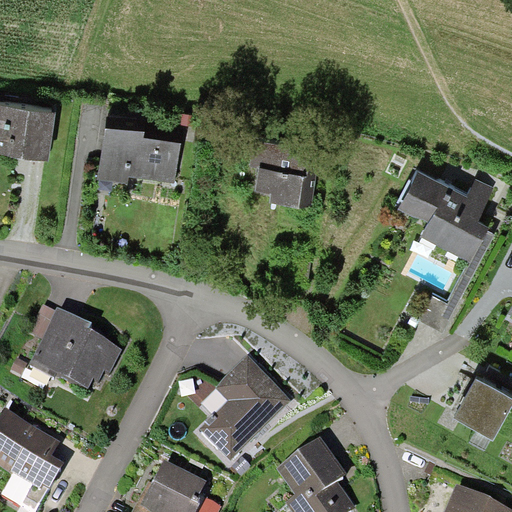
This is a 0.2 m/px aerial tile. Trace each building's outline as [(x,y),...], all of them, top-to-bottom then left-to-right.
[(66,113),(0,103),(0,158),(58,167),(66,113)] [(156,122),(114,117),(106,183),(138,187),(140,176),(182,181),(188,135),(156,132),(156,122)] [(320,151),(259,139),(253,169),(266,171),(262,192),(282,196),(281,205),(308,210),(320,151)] [(468,192),(428,173),(409,210),(432,222),(425,235),(483,263),(501,225),(487,218),(502,187),(476,175),(468,192)] [(317,255),(284,250),(279,290),(312,294),(317,255)] [(104,334),(61,314),(32,375),(89,402),(97,384),(104,388),(109,377),(116,381),(128,355),(101,342),(104,334)] [(297,404),(251,361),(219,396),(231,408),(205,438),(237,467),(297,404)] [(511,423),(511,387),(482,371),(458,415),(503,439),(511,423)] [(58,467),(67,451),(8,418),(0,432),(0,473),(54,503),(70,474),(58,467)] [(354,484),(325,445),(283,476),(300,499),(289,507),(292,511),(361,511),(362,511),(345,490),(354,484)] [(207,511),(218,491),(167,465),(145,511),(207,511)] [(511,511),(466,493),(456,511),(511,511)]
